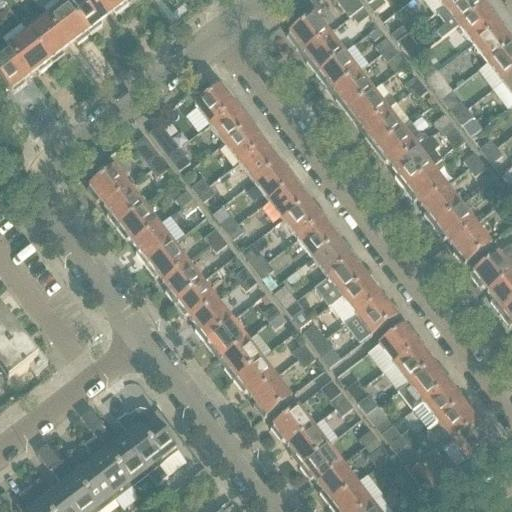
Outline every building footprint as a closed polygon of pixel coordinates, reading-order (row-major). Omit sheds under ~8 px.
[(60,0),(64,5),(89,38),(102,28),(98,22),(104,17),(90,0),(60,0)] [(120,0),(90,0),(104,17),(110,12),(115,18),(127,8),(120,0)] [(120,0),(127,8),(138,0),(120,0)] [(351,20),(351,21),(363,12),(353,0),(331,0),(349,22),(351,20)] [(361,0),(368,8),(378,0),(361,0)] [(379,0),(378,0),(368,8),(373,15),(385,6),(379,0)] [(433,0),(442,11),(456,0),(433,0)] [(441,42),(457,30),(486,8),(479,0),(456,0),(442,11),(436,16),(445,27),(436,35),(441,42)] [(298,50),(303,57),(329,37),(315,18),(320,14),(312,4),(289,22),(296,31),(287,38),(288,39),(286,41),(295,52),(298,50)] [(64,5),(45,19),(66,47),(72,42),(77,47),(89,38),(64,5)] [(457,30),(472,49),(498,29),(493,22),(495,20),(486,8),(457,30)] [(363,12),(351,21),(357,28),(369,20),(363,12)] [(45,19),(26,34),(51,67),(64,57),(59,52),(66,47),(45,19)] [(472,49),(486,68),(511,48),(511,41),(505,33),(503,35),(498,29),(472,49)] [(391,39),(396,46),(408,38),(402,30),(391,39)] [(377,32),(368,39),(373,46),(382,39),(377,32)] [(26,34),(7,49),(28,76),(34,71),(39,77),(51,67),(26,34)] [(305,66),(315,78),(344,56),(329,37),(303,57),(308,63),(305,66)] [(408,38),(396,46),(411,65),(422,57),(408,38)] [(374,52),(380,59),(391,50),(385,43),(374,52)] [(511,48),(486,68),(501,88),(511,79),(511,48)] [(0,53),(0,96),(8,90),(10,94),(11,93),(14,96),(26,87),(21,81),(28,76),(7,49),(0,53)] [(391,50),(380,59),(386,67),(397,58),(391,50)] [(327,88),(333,95),(359,75),(344,56),(315,78),(324,90),(327,88)] [(420,77),(425,85),(437,76),(431,69),(420,77)] [(334,103),(344,117),(373,94),(359,75),(333,95),(337,101),(334,103)] [(437,76),(425,85),(440,104),(451,95),(437,76)] [(511,79),(501,88),(511,101),(511,79)] [(403,90),(409,97),(420,88),(415,81),(403,90)] [(207,85),(192,97),(199,106),(193,110),(208,130),(234,110),(229,104),(232,101),(223,89),(220,91),(219,90),(214,94),(207,85)] [(420,88),(409,97),(415,105),(427,96),(420,88)] [(373,94),(344,117),(353,128),(356,126),(362,133),(388,113),(395,108),(389,100),(382,105),(373,94)] [(460,106),(449,115),(455,123),(466,114),(460,106)] [(208,130),(223,149),(252,127),(242,114),(239,116),(234,110),(208,130)] [(363,141),(374,155),(403,132),(388,113),(362,133),(366,139),(363,141)] [(466,115),(454,124),(460,131),(472,122),(466,115)] [(433,128),(439,136),(450,127),(444,119),(433,128)] [(223,149),(238,168),(263,148),(259,142),(261,140),(252,127),(223,149)] [(403,132),(374,155),(378,161),(383,167),(386,165),(391,172),(428,144),(424,139),(418,139),(409,127),(403,132)] [(450,127),(439,136),(445,144),(456,135),(450,127)] [(159,128),(149,136),(167,161),(178,153),(159,128)] [(162,165),(143,141),(132,149),(141,161),(151,174),(162,165)] [(428,144),(391,172),(396,178),(393,180),(403,193),(432,171),(441,164),(434,155),(439,151),(431,141),(430,142),(428,144)] [(478,154),(484,161),(496,152),(490,145),(478,154)] [(238,168),(252,187),(281,165),(271,153),(269,155),(263,148),(238,168)] [(496,152),(484,161),(490,169),(502,160),(496,152)] [(178,153),(167,161),(178,176),(189,167),(178,153)] [(462,166),(468,174),(479,165),(473,157),(462,166)] [(98,204),(103,211),(129,190),(114,170),(114,171),(106,161),(88,175),(96,185),(88,191),(89,192),(86,194),(95,206),(98,204)] [(151,174),(156,181),(168,172),(162,165),(151,174)] [(252,187),(267,206),(292,186),(287,179),(290,177),(281,165),(252,187)] [(479,165),(468,174),(474,181),(485,173),(479,165)] [(415,203),(420,210),(447,190),(432,171),(403,193),(413,205),(415,203)] [(202,182),(190,191),(197,199),(208,190),(202,182)] [(267,206),(281,225),(310,203),(300,190),(297,193),(292,186),(267,206)] [(105,219),(115,232),(144,210),(129,190),(103,211),(108,217),(105,219)] [(208,190),(197,199),(203,207),(214,198),(208,190)] [(423,218),(433,231),(461,209),(447,190),(420,210),(425,216),(423,218)] [(174,204),(180,212),(192,203),(186,195),(174,204)] [(491,205),(497,212),(509,203),(503,196),(491,205)] [(192,203),(180,212),(186,220),(198,211),(192,203)] [(281,225),(296,245),(322,225),(317,218),(320,216),(310,203),(281,225)] [(511,207),(509,203),(497,212),(503,220),(511,213),(511,207)] [(445,241),(450,248),(476,228),(461,209),(433,231),(442,243),(445,241)] [(127,242),(132,249),(158,229),(144,210),(115,232),(124,244),(127,242)] [(231,221),(220,229),(226,237),(237,228),(231,221)] [(296,245),(311,264),(340,242),(330,230),(328,232),(322,225),(296,245)] [(237,228),(226,237),(232,245),(243,236),(237,228)] [(476,228),(450,248),(455,254),(452,256),(462,270),(491,247),(476,228)] [(134,257),(144,270),(173,248),(158,229),(132,249),(137,255),(134,257)] [(203,242),(209,250),(221,241),(215,233),(203,242)] [(221,241),(209,250),(215,258),(227,249),(221,241)] [(311,264),(325,283),(352,263),(347,257),(349,255),(340,242),(311,264)] [(157,280),(161,287),(187,267),(173,248),(144,270),(154,283),(157,280)] [(240,256),(240,257),(255,276),(267,267),(260,259),(251,248),(240,256)] [(485,267),(469,279),(479,292),(482,290),(487,297),(511,277),(511,254),(508,249),(498,257),(485,267)] [(325,283),(340,302),(369,280),(359,268),(357,270),(352,263),(325,283)] [(164,295),(173,308),(202,286),(187,267),(161,287),(166,293),(164,295)] [(267,267),(255,276),(261,284),(273,275),(267,267)] [(305,268),(286,283),(290,288),(308,273),(305,268)] [(232,281),(238,289),(250,280),(244,272),(232,281)] [(489,305),(499,318),(511,308),(511,277),(487,297),(492,303),(489,305)] [(250,280),(238,289),(244,297),(256,288),(250,280)] [(340,302),(330,311),(344,329),(355,321),(381,301),(376,295),(378,293),(369,280),(340,302)] [(186,318),(191,325),(217,306),(202,286),(173,308),(183,321),(186,318)] [(284,290),(272,298),(284,314),(295,305),(284,290)] [(381,301),(355,321),(369,341),(382,331),(398,319),(389,306),(386,308),(381,301)] [(295,305),(284,314),(290,321),(301,312),(295,305)] [(193,334),(203,347),(231,325),(217,306),(191,325),(196,332),(193,334)] [(511,308),(511,309),(499,318),(509,330),(511,328),(511,308)] [(273,310),(262,319),(268,326),(279,318),(273,310)] [(0,377),(7,387),(8,387),(36,365),(0,318),(0,377)] [(279,318),(268,326),(274,334),(285,325),(279,318)] [(215,357),(220,364),(246,344),(231,325),(203,347),(213,359),(215,357)] [(313,328),(302,337),(313,352),(325,343),(313,328)] [(377,351),(392,370),(418,350),(413,343),(416,341),(406,328),(377,351)] [(325,343),(313,352),(320,360),(331,351),(325,343)] [(222,372),(232,385),(260,363),(246,344),(220,364),(225,370),(222,372)] [(302,348),(291,357),(297,364),(308,356),(302,348)] [(392,370),(407,389),(435,367),(426,355),(423,356),(418,350),(392,370)] [(331,352),(320,360),(329,372),(339,364),(331,352)] [(308,356),(297,364),(303,372),(314,363),(308,356)] [(245,395),(250,402),(275,383),(260,363),(232,385),(242,397),(245,395)] [(407,389),(421,408),(447,388),(443,382),(445,380),(435,367),(407,389)] [(275,383),(250,402),(255,408),(252,410),(262,423),(290,402),(275,383)] [(346,393),(345,393),(351,401),(363,392),(356,384),(346,393)] [(426,434),(436,427),(464,405),(455,393),(452,395),(447,388),(421,408),(412,415),(426,434)] [(363,392),(351,401),(366,420),(377,412),(363,392)] [(329,406),(335,414),(347,405),(341,397),(329,406)] [(347,405),(335,414),(341,421),(353,412),(347,405)] [(436,427),(450,446),(477,426),(472,420),(474,418),(464,405),(436,427)] [(282,444),(287,450),(313,430),(298,411),(269,433),(279,446),(282,444)] [(134,426),(138,432),(164,466),(177,456),(145,415),(137,413),(129,420),(134,426)] [(124,433),(134,426),(129,420),(126,416),(117,424),(124,433)] [(386,422),(374,431),(380,440),(392,430),(386,422)] [(450,446),(441,453),(455,472),(464,483),(488,465),(481,454),(483,453),(484,455),(491,449),(490,448),(492,446),(494,444),(494,443),(484,431),(482,433),(477,426),(450,446)] [(289,459),(299,472),(328,449),(313,430),(287,450),(292,457),(289,459)] [(392,430),(380,440),(395,459),(407,449),(392,430)] [(138,432),(122,445),(148,478),(155,489),(166,480),(158,470),(164,466),(138,432)] [(103,434),(93,441),(131,491),(148,478),(122,445),(115,450),(103,434)] [(358,444),(364,452),(376,443),(370,435),(358,444)] [(95,465),(89,470),(115,503),(131,491),(93,441),(83,449),(95,465)] [(376,443),(364,452),(370,459),(382,451),(376,443)] [(311,482),(316,489),(343,469),(328,449),(299,472),(309,484),(311,482)] [(407,449),(395,459),(404,470),(404,469),(410,477),(422,468),(415,461),(407,449)] [(70,459),(61,467),(73,482),(95,511),(103,511),(115,503),(89,470),(83,475),(70,459)] [(64,490),(56,495),(68,511),(95,511),(73,482),(61,467),(52,474),(64,490)] [(318,498),(328,510),(357,488),(343,469),(316,489),(321,495),(318,498)] [(422,469),(410,478),(433,507),(444,498),(422,469)] [(388,482),(394,490),(405,481),(399,473),(388,482)] [(405,481),(394,490),(400,498),(411,489),(405,481)] [(38,485),(28,492),(43,511),(68,511),(56,495),(50,500),(38,485)] [(364,511),(372,507),(357,488),(328,510),(329,511),(364,511)] [(43,511),(28,492),(19,499),(26,508),(20,511),(43,511)]
